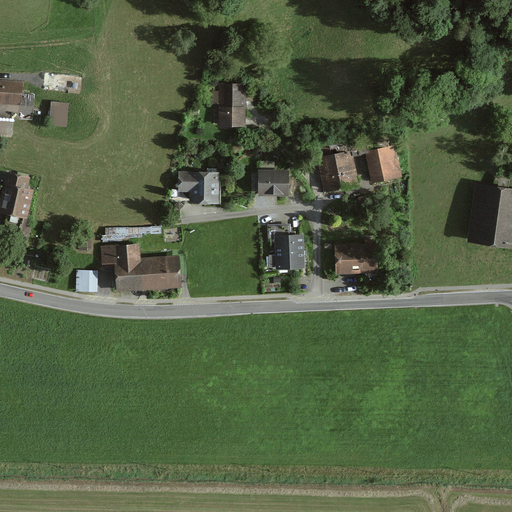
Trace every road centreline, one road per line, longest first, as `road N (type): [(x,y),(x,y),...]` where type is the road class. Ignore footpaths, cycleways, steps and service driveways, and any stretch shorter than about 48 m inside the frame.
road 1 (tertiary): [(319,306),(101,311),(0,291)]
road 2 (residential): [(187,220),(309,212),(319,306)]
road 3 (tertiary): [(511,298),(319,306)]
